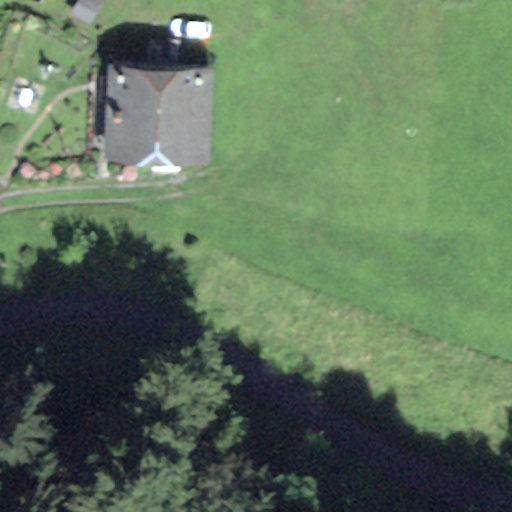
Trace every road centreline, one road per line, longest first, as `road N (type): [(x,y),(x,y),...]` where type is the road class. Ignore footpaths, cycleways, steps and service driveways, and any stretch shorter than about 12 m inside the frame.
road 1 (unclassified): [(0,314),(114,308),(154,319),(227,353),(351,437),(511,509)]
road 2 (track): [(206,182),(0,204)]
